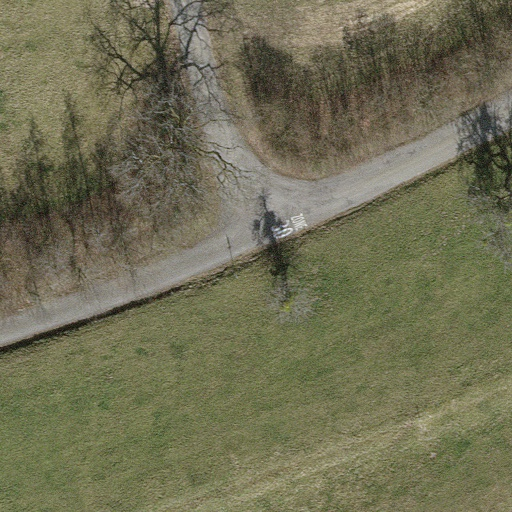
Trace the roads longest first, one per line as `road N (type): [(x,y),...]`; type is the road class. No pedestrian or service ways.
road 1 (residential): [(188,0),(221,124),(272,224),(511,109)]
road 2 (track): [(0,334),(89,307),(272,224)]
